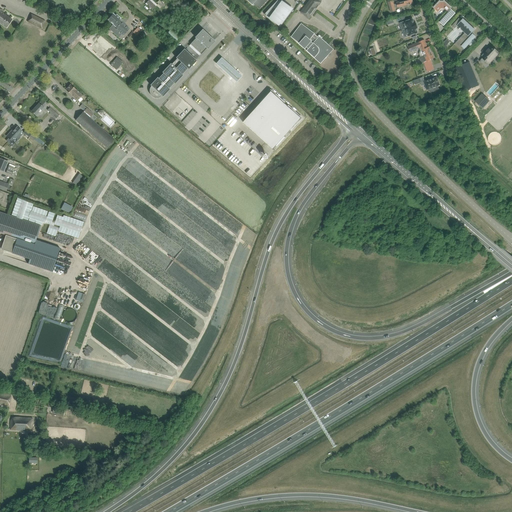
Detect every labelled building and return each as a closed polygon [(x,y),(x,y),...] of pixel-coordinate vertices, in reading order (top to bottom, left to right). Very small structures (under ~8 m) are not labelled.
[(156,6),(149,0),(148,0),(146,3),(152,9),(156,6)] [(247,0),(252,4),(254,3),(260,9),(268,0),(247,0)] [(280,0),(278,0),(265,14),(274,24),(274,23),(275,22),(280,26),(293,9),(284,2),(283,2),(280,0)] [(309,19),(322,2),(318,0),(309,0),(300,12),(309,19)] [(398,7),(413,3),(412,0),(404,0),(404,1),(397,3),(394,4),(393,0),(388,2),(390,12),(396,10),(395,7),(398,7)] [(447,11),(448,10),(449,11),(439,22),(444,26),(456,13),(450,8),(452,6),(444,0),(444,1),(441,1),(439,0),(433,7),(438,12),(441,8),(444,8),(447,11)] [(1,10),(0,8),(0,22),(7,27),(12,20),(3,13),(4,11),(1,9),(1,10)] [(45,21),(31,14),(27,21),(42,28),(45,21)] [(123,20),(117,15),(116,16),(113,14),(108,19),(113,24),(109,29),(112,32),(116,28),(123,35),(129,29),(124,24),(122,22),(123,20)] [(459,18),(452,26),(455,29),(457,26),(460,28),(459,28),(460,29),(460,28),(465,33),(455,43),(462,49),(463,48),(464,49),(476,37),(471,32),(475,29),(464,18),(462,21),(459,18)] [(414,23),(413,19),(400,23),(403,30),(417,25),(416,22),(414,23)] [(301,23),(291,37),(305,47),(305,46),(308,49),(306,51),(321,63),(328,55),(327,55),(326,53),(325,51),(325,50),(325,48),(325,46),(326,46),(327,44),(327,43),(319,36),(318,37),(314,34),(315,33),(301,23)] [(143,29),(139,25),(133,32),(137,36),(143,29)] [(405,37),(418,33),(416,29),(418,28),(417,25),(403,30),(405,37)] [(208,49),(215,41),(202,29),(195,37),(196,38),(190,44),(201,54),(207,48),(208,49)] [(110,49),(113,45),(102,36),(99,41),(100,42),(94,49),(100,54),(99,54),(102,57),(105,54),(102,51),(107,46),(110,49)] [(428,48),(424,40),(408,46),(410,52),(421,47),(422,50),(420,50),(419,54),(420,57),(431,52),(429,47),(428,48)] [(485,66),(499,52),(492,46),(484,54),(485,55),(480,61),(485,66)] [(150,89),(149,91),(150,92),(150,94),(151,95),(152,96),(154,97),(155,98),(157,98),(159,98),(160,97),(162,96),(163,97),(170,89),(168,87),(173,82),(175,84),(183,75),(181,73),(182,73),(184,70),(185,70),(187,68),(189,70),(197,60),(196,60),(196,59),(185,49),(184,48),(176,57),(177,58),(171,64),(171,63),(162,72),(163,73),(158,78),(157,77),(150,85),(151,86),(150,87),(150,89)] [(434,58),(431,52),(420,57),(419,57),(421,63),(424,62),(427,72),(434,69),(431,59),(434,58)] [(113,56),(105,64),(118,75),(125,67),(113,56)] [(242,76),(221,57),(216,64),(236,82),(242,76)] [(469,62),(455,68),(464,91),(479,85),(469,62)] [(434,91),(439,89),(438,86),(440,85),(437,77),(424,82),(427,90),(433,87),(434,91)] [(71,84),(66,89),(72,95),(72,94),(78,100),(82,95),(71,84)] [(302,118),(272,91),(243,122),(273,149),(302,118)] [(490,101),(482,93),(475,101),(483,109),(490,101)] [(47,104),(43,101),(40,104),(39,103),(32,111),(37,117),(46,108),(44,107),(47,104)] [(50,107),(47,110),(50,113),(49,113),(55,119),(59,115),(56,112),(50,107)] [(84,111),(84,112),(91,118),(91,117),(94,114),(87,108),(87,109),(84,111)] [(232,120),(238,115),(234,111),(228,117),(232,120)] [(84,112),(76,120),(108,149),(116,140),(111,136),(91,118),(84,112)] [(104,116),(111,123),(115,119),(108,112),(104,116)] [(23,134),(21,132),(22,131),(17,126),(11,134),(9,133),(6,136),(9,138),(6,141),(12,146),(23,134)] [(29,137),(32,133),(26,128),(23,132),(29,137)] [(0,170),(4,172),(8,162),(0,158),(0,159),(0,170)] [(9,165),(6,173),(12,175),(15,167),(9,165)] [(17,198),(12,215),(18,217),(23,200),(17,198)] [(27,203),(25,211),(30,213),(33,204),(27,203)] [(33,207),(31,212),(46,217),(47,211),(33,207)] [(0,211),(0,232),(6,235),(4,241),(1,249),(2,250),(12,253),(30,259),(28,264),(51,271),(52,272),(60,248),(59,248),(36,240),(41,226),(17,218),(0,211)] [(49,212),(46,220),(52,222),(55,214),(49,212)] [(57,215),(55,221),(59,222),(61,223),(62,221),(82,228),(84,222),(71,218),(64,215),(63,217),(57,215)] [(251,239),(253,240),(257,229),(247,225),(243,236),(251,239)] [(60,226),(58,231),(78,238),(80,232),(60,226)] [(49,227),(47,233),(55,236),(57,230),(49,227)] [(119,275),(115,276),(116,278),(117,278),(118,281),(122,280),(121,277),(124,276),(123,275),(122,272),(118,274),(119,275)] [(54,310),(57,300),(48,297),(46,308),(54,310)] [(136,363),(137,356),(129,355),(129,352),(125,351),(124,358),(129,359),(129,363),(136,363)] [(0,403),(9,405),(11,395),(0,392),(0,403)] [(26,393),(25,399),(34,401),(35,395),(26,393)] [(54,407),(52,414),(63,416),(65,409),(54,407)] [(32,418),(15,417),(15,420),(11,420),(10,429),(32,431),(32,418)]
